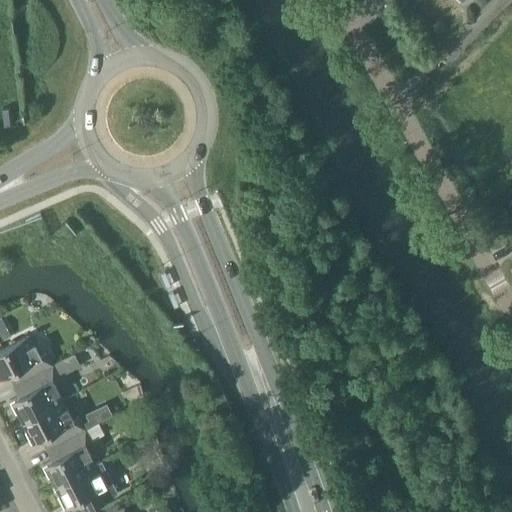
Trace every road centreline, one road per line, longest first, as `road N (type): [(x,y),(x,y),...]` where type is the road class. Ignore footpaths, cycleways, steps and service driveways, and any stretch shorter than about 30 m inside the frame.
road 1 (unclassified): [(511,308),(342,0)]
road 2 (tertiary): [(253,362),(256,329),(191,160)]
road 3 (tertiary): [(152,178),(178,214),(225,330),(253,362)]
road 4 (tertiary): [(191,160),(210,124),(205,84),(176,55),(137,48)]
road 5 (tertiary): [(306,511),(253,362)]
